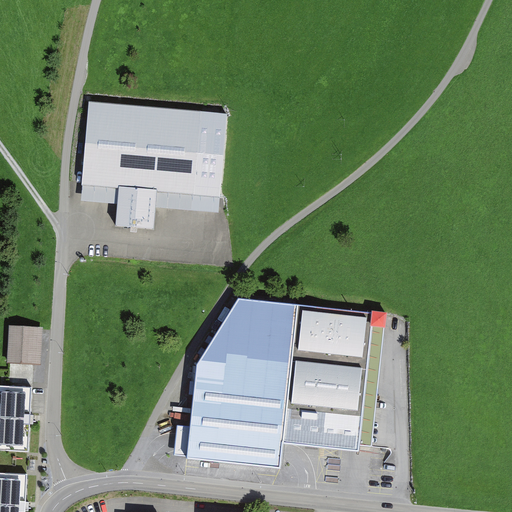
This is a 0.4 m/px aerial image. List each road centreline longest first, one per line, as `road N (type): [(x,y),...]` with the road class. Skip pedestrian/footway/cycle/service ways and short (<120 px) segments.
road 1 (residential): [(490,0),(436,97),(362,172),(258,251),(184,363),(126,482)]
road 2 (unclassified): [(98,0),(71,115),(61,232),(53,434),(71,494)]
road 3 (tertiary): [(126,482),(413,511)]
